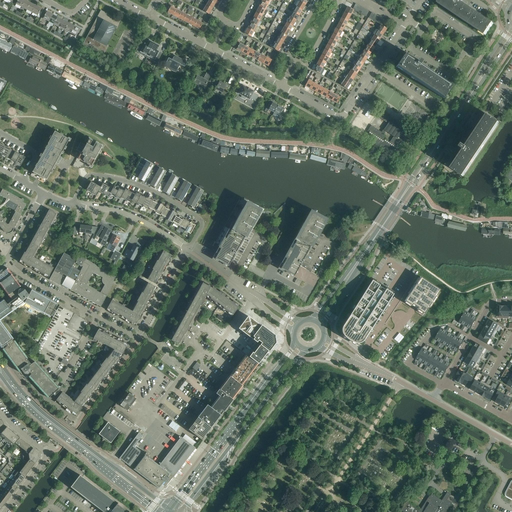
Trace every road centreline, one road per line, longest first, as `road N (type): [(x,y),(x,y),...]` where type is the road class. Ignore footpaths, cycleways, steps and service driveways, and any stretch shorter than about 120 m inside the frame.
road 1 (secondary): [(171,510),(38,409),(9,376)]
road 2 (secondary): [(296,345),(171,510)]
road 3 (secondary): [(4,380),(51,430),(157,511)]
road 4 (secondary): [(182,511),(305,351)]
road 5 (secondary): [(510,25),(403,193)]
road 6 (secondary): [(403,193),(511,36)]
road 7 (residential): [(187,249),(200,220),(137,185),(89,175),(72,204)]
road 8 (residential): [(422,30),(435,11),(474,38),(450,74),(410,48)]
road 9 (residential): [(3,511),(47,454),(0,411)]
road 10 (residential): [(375,69),(341,118),(281,86)]
road 11 (residential): [(72,204),(135,218),(187,249)]
